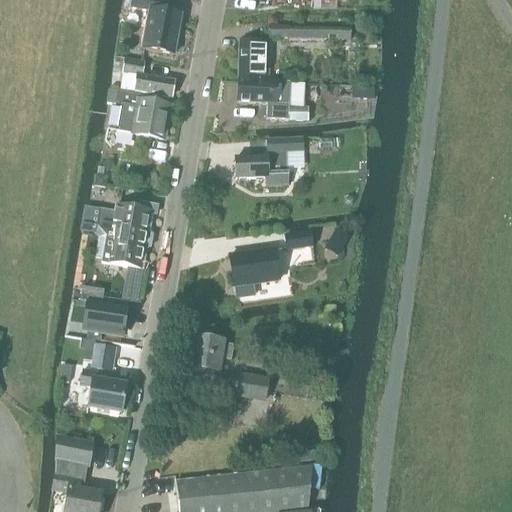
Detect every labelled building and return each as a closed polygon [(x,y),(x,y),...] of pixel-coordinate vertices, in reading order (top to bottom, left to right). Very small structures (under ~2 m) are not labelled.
[(131,0),(130,10),(147,13),(140,50),(174,57),(181,17),(158,12),(159,0),(131,0)] [(268,29),(268,40),(290,40),(328,41),(328,37),(337,37),(337,40),(346,40),(346,42),(350,42),(350,30),(328,30),(268,29)] [(239,81),(268,82),(270,43),(239,43),(239,81)] [(133,94),(140,95),(171,100),(174,82),(142,76),(145,63),(124,60),(121,75),(136,77),(133,94)] [(239,81),(238,103),(268,105),(267,110),(267,121),(307,123),(308,110),(304,110),(305,86),(289,85),(289,84),(276,83),(268,83),(268,82),(239,81)] [(370,101),(371,89),(354,89),(353,101),(370,101)] [(117,104),(120,104),(115,132),(129,134),(129,136),(164,142),(170,107),(140,102),(140,95),(133,94),(118,92),(117,104)] [(266,141),(265,156),(287,156),(288,156),(302,155),(303,155),(303,147),(303,141),(303,140),(266,141)] [(265,158),(234,158),(234,181),(236,181),(266,181),(267,188),(288,187),(287,171),(287,159),(287,156),(265,156),(265,158)] [(108,178),(97,176),(95,187),(106,189),(108,178)] [(100,211),(97,230),(105,237),(101,264),(143,271),(147,244),(151,244),(153,236),(149,233),(152,216),(156,217),(158,207),(140,204),(139,211),(114,207),(113,213),(100,211)] [(336,231),(328,244),(341,252),(349,238),(336,231)] [(312,249),(310,235),(310,233),(283,236),(286,253),(312,249)] [(275,249),(228,257),(233,289),(235,288),(237,301),(254,298),(253,286),(280,282),(275,249)] [(102,299),(103,292),(82,289),(80,303),(90,305),(101,306),(102,299)] [(87,333),(86,341),(100,343),(101,335),(121,338),(125,310),(101,306),(90,305),(86,333),(87,333)] [(231,362),(233,347),(225,346),(225,344),(195,339),(190,370),(220,375),(222,361),(231,362)] [(91,370),(113,373),(116,349),(94,346),(91,370)] [(121,417),(127,386),(113,384),(115,377),(99,375),(84,371),(82,371),(79,388),(90,389),(87,410),(121,417)] [(265,404),(269,380),(240,376),(236,399),(265,404)] [(88,470),(91,445),(55,439),(54,463),(56,464),(55,479),(54,479),(51,493),(66,496),(63,511),(98,511),(101,495),(80,492),(84,469),(88,470)] [(316,443),(292,444),(293,464),(317,463),(316,443)] [(307,511),(312,468),(175,483),(178,511),(307,511)]
